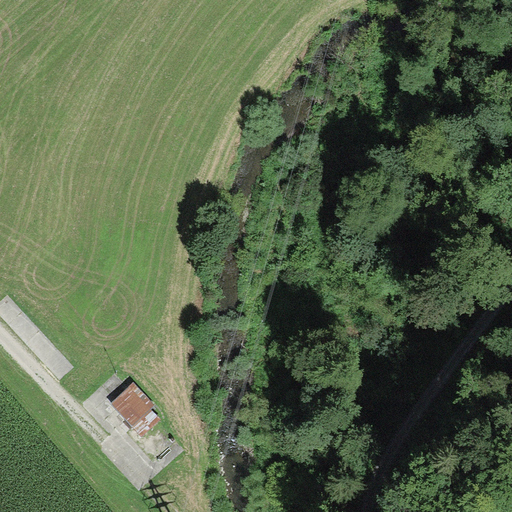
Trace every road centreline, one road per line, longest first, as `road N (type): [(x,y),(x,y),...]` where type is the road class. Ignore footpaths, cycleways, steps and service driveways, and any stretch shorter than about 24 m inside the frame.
road 1 (track): [(364,511),(383,458),(511,289)]
road 2 (track): [(0,334),(169,511)]
